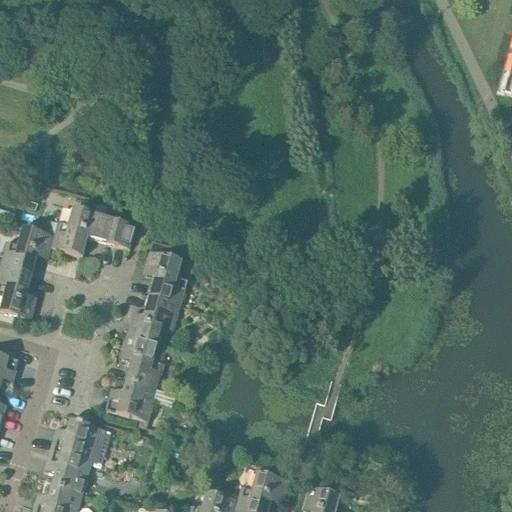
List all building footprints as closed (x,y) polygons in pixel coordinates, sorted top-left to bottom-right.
[(511,39),(496,97),(511,101),(511,118),(510,124),(511,124),(511,39)] [(129,252),(134,230),(135,229),(113,223),(116,214),(96,208),(93,218),(71,211),(67,228),(56,225),(52,240),(53,240),(50,251),(82,260),(87,240),(129,252)] [(15,216),(0,212),(0,222),(12,226),(15,216)] [(0,270),(31,279),(37,260),(47,263),(50,251),(53,240),(52,240),(21,231),(17,248),(6,245),(2,262),(0,261),(0,270)] [(147,300),(180,309),(187,284),(176,281),(181,264),(160,259),(163,248),(152,245),(149,255),(142,278),(153,281),(147,300)] [(0,270),(0,297),(2,298),(0,306),(0,324),(12,328),(14,320),(30,324),(36,301),(26,298),(31,279),(0,270)] [(125,339),(157,348),(162,332),(173,334),(180,309),(147,300),(142,319),(131,317),(125,339)] [(125,339),(119,362),(129,365),(124,384),(156,393),(166,396),(168,389),(158,386),(163,368),(153,365),(157,348),(125,339)] [(0,389),(2,383),(12,386),(19,365),(0,359),(0,389)] [(110,392),(104,414),(147,426),(156,393),(124,384),(121,395),(110,392)] [(49,453),(91,465),(101,468),(110,435),(68,423),(65,435),(55,432),(49,453)] [(82,498),(91,465),(49,453),(43,474),(53,477),(50,488),(82,498)] [(234,511),(268,511),(270,505),(281,508),(287,485),(255,476),(250,493),(240,490),(236,504),(234,511)] [(77,511),(82,498),(50,488),(47,500),(36,497),(31,511),(77,511)] [(335,511),(339,500),(307,491),(301,511),(335,511)] [(234,511),(236,504),(205,496),(199,511),(197,511),(189,510),(188,511),(234,511)]
